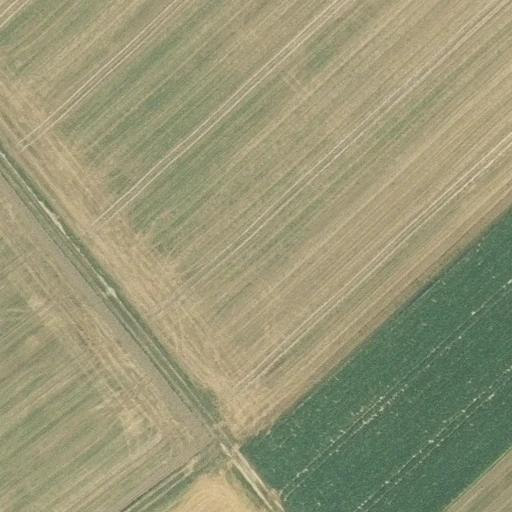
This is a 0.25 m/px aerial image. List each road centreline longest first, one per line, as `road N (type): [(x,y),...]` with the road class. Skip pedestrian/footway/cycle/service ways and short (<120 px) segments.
road 1 (track): [(238,459),(0,158)]
road 2 (track): [(278,511),(238,459),(168,511)]
